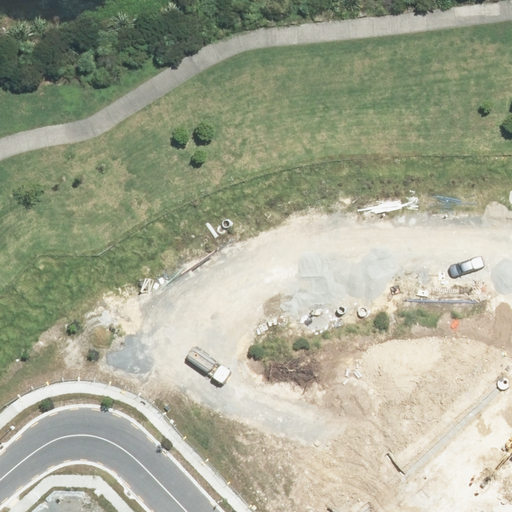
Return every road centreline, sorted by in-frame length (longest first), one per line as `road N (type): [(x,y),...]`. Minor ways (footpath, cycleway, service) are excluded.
road 1 (residential): [(154,472),(285,367),(405,378),(474,461)]
road 2 (residential): [(0,480),(32,450),(76,434),(100,434),(132,449),(154,472)]
